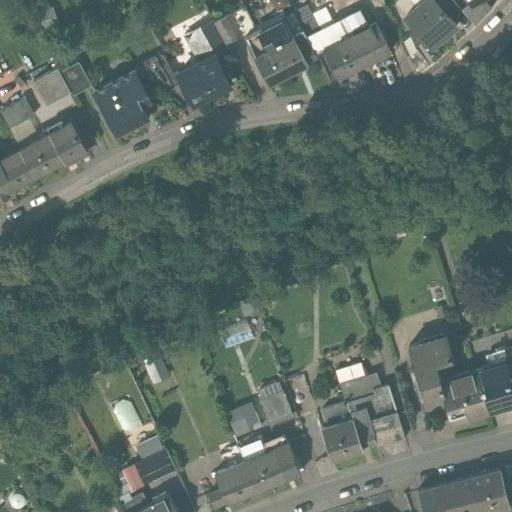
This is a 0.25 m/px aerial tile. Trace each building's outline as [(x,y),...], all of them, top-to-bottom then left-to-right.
[(438,0),(430,0),(406,20),(433,52),(462,28),(438,0)] [(482,0),(475,7),(471,2),(463,10),(476,24),(493,8),(485,0),(482,0)] [(232,16),(241,35),(255,28),(245,9),(232,16)] [(324,50),(367,27),(359,11),(306,40),(314,55),(324,50)] [(215,24),(226,46),(243,38),(241,35),(232,16),(215,24)] [(306,40),(293,16),(245,41),(270,89),(301,73),(300,70),(317,61),(314,55),(306,40)] [(222,60),(219,55),(229,50),(226,46),(215,24),(214,22),(186,37),(187,40),(189,39),(201,62),(178,74),(183,83),(194,104),(225,88),(223,85),(232,80),(228,73),(230,67),(227,61),(222,60)] [(390,52),(374,23),(367,27),(324,50),(340,79),(390,52)] [(162,95),(183,83),(178,74),(168,80),(156,56),(142,63),(144,66),(145,66),(160,94),(162,95)] [(72,94),(73,96),(91,87),(78,63),(61,73),(72,94)] [(141,105),(160,94),(145,66),(144,66),(134,72),(144,89),(135,94),(141,105)] [(72,94),(61,73),(57,68),(32,82),(47,108),(72,94)] [(144,89),(134,72),(95,92),(103,107),(100,111),(104,119),(109,119),(117,136),(148,119),(141,105),(135,94),(144,89)] [(0,110),(0,111),(9,129),(34,116),(24,98),(0,110)] [(48,134),(20,150),(35,178),(63,163),(64,163),(86,152),(70,122),(48,134)] [(35,178),(20,150),(0,160),(0,203),(11,197),(8,193),(35,178)] [(245,326),(219,336),(226,352),(251,341),(245,326)] [(450,341),(413,350),(427,406),(444,401),(451,426),(489,416),(477,374),(442,384),(438,364),(455,360),(450,341)] [(508,365),(477,374),(489,416),(511,409),(511,352),(506,354),(508,365)] [(158,366),(145,372),(155,392),(168,386),(158,366)] [(405,442),(389,388),(381,390),(377,377),(366,380),(361,366),(336,374),(346,406),(347,406),(362,450),(375,446),(376,451),(405,442)] [(282,394),(259,403),(269,426),(292,417),(282,394)] [(362,450),(347,406),(346,406),(324,413),(329,431),(322,433),(331,463),(363,453),(362,450)] [(231,427),(236,439),(261,430),(256,417),(231,427)] [(286,479),(275,452),(273,453),(268,454),(263,440),(238,450),(244,464),(256,493),(287,481),(286,479)] [(137,451),(143,463),(162,454),(157,442),(137,451)] [(275,452),(286,479),(298,474),(287,444),(272,450),(273,453),(275,452)] [(162,454),(143,463),(133,468),(143,489),(177,473),(174,468),(167,452),(162,454)] [(256,493),(244,464),(214,475),(220,492),(208,497),(212,507),(224,502),(225,505),(256,493)] [(507,492),(501,472),(470,480),(478,511),(496,511),(511,508),(510,506),(511,505),(511,490),(511,491),(507,492)] [(478,511),(470,480),(419,493),(423,511),(478,511)] [(123,511),(140,511),(149,508),(143,496),(131,502),(128,496),(118,501),(123,511)] [(175,511),(168,497),(149,508),(140,511),(175,511)]
